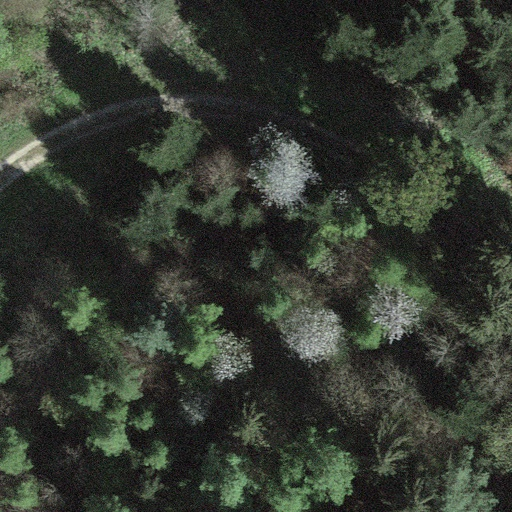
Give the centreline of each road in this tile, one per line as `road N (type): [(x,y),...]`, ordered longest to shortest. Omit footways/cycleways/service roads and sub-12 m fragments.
road 1 (unclassified): [(511,285),(372,157),(282,111),(200,97),(120,107),(67,126),(0,183)]
road 2 (track): [(0,183),(174,267),(319,356),(494,511)]
